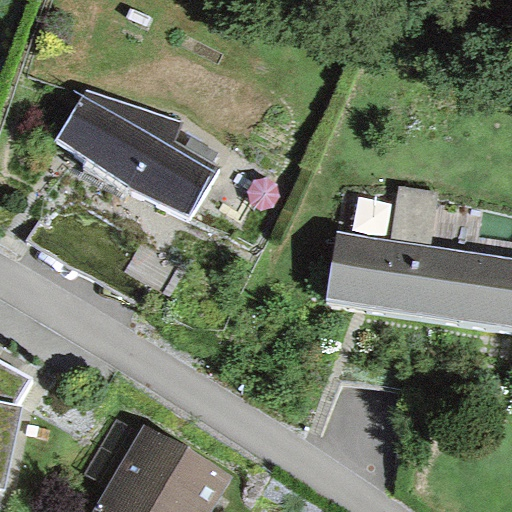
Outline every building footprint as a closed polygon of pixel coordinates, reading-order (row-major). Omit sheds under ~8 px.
[(48,168),(177,248),(209,183),(168,159),(180,131),(84,109),(48,168)] [(443,246),(444,194),(405,193),(403,245),(443,246)] [(511,270),(331,243),(316,342),(511,371),(511,270)] [(0,489),(10,446),(23,408),(0,393),(0,489)] [(196,511),(214,478),(142,441),(105,511),(196,511)]
